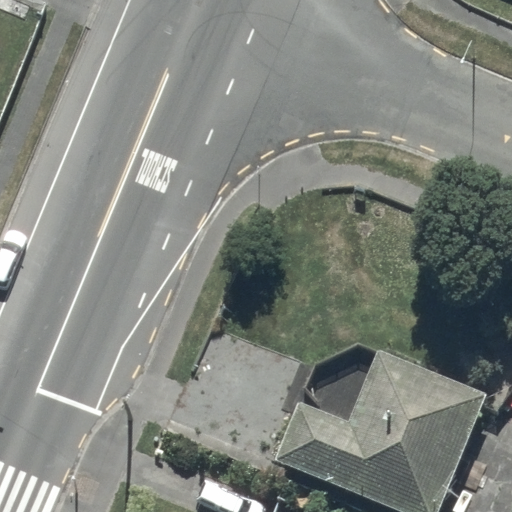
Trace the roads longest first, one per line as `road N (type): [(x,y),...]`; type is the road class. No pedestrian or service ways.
road 1 (tertiary): [(194,7),(0,478)]
road 2 (residential): [(511,138),(194,7)]
